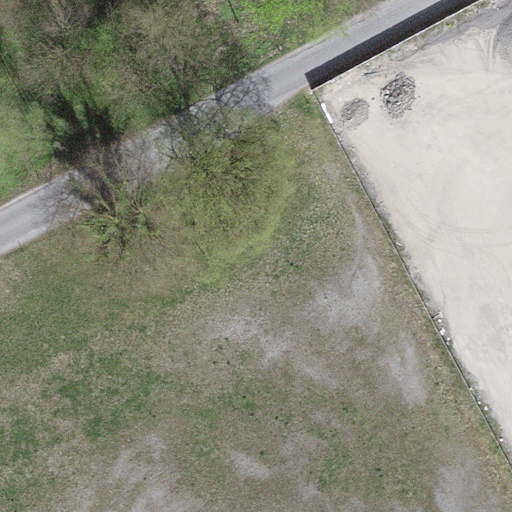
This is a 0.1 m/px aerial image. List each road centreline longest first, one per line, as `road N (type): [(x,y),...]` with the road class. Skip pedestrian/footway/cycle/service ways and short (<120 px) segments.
road 1 (unclassified): [(424,0),(0,226)]
road 2 (unknown): [(511,116),(477,180),(493,246),(511,275)]
